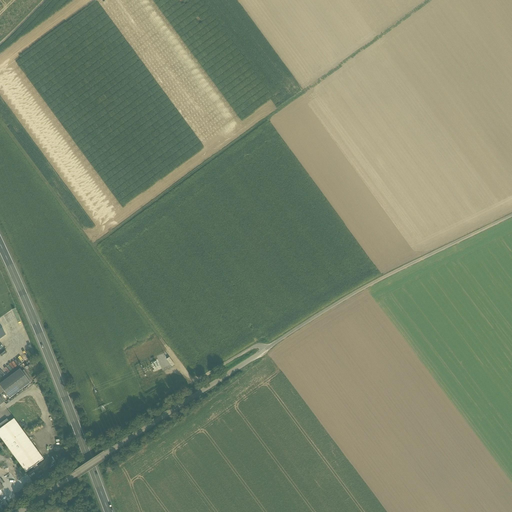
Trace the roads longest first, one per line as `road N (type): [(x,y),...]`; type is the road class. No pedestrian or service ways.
road 1 (unclassified): [(76,474),(373,282),(511,215)]
road 2 (track): [(95,247),(429,0)]
road 3 (track): [(0,120),(197,379)]
road 4 (primary): [(0,244),(108,511)]
